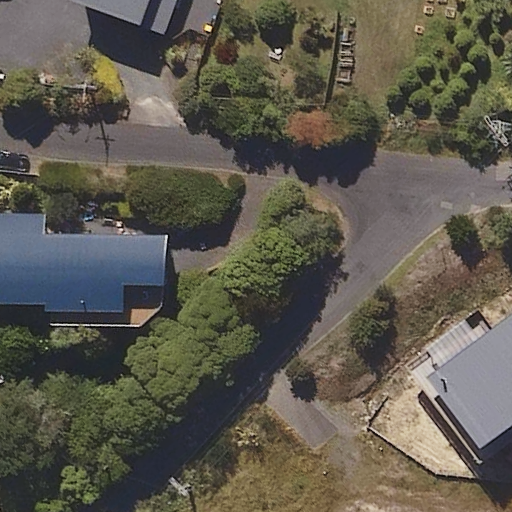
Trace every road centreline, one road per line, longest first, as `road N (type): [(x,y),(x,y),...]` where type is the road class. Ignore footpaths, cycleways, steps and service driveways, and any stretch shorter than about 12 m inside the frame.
road 1 (residential): [(495,169),(0,117)]
road 2 (residential): [(194,511),(495,169)]
